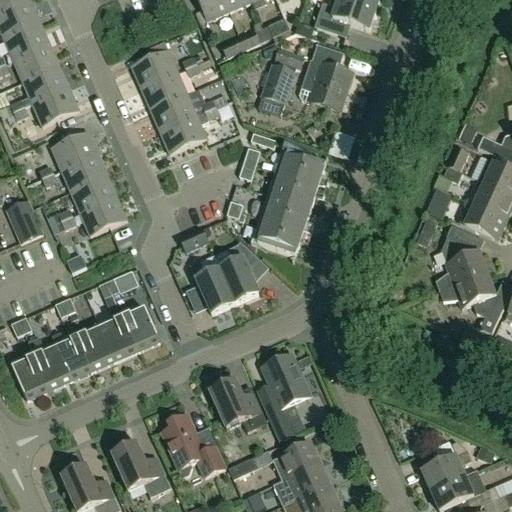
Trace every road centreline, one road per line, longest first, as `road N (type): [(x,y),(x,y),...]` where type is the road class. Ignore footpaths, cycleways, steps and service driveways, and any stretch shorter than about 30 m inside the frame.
road 1 (residential): [(309,310),(327,288),(420,0)]
road 2 (residential): [(161,206),(77,10),(82,0)]
road 3 (residential): [(309,310),(401,511)]
road 4 (residential): [(2,446),(196,361)]
road 5 (residential): [(196,361),(156,253),(161,206)]
road 6 (residential): [(196,361),(309,310)]
